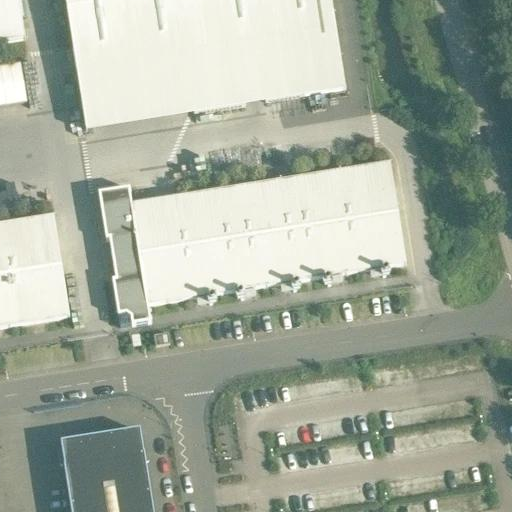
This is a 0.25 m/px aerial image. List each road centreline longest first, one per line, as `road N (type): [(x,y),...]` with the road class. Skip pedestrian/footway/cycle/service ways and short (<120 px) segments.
road 1 (unclassified): [(511,311),(185,368)]
road 2 (unclassified): [(448,0),(511,252)]
road 3 (unclassified): [(185,368),(0,398)]
road 4 (residential): [(185,368),(206,511)]
